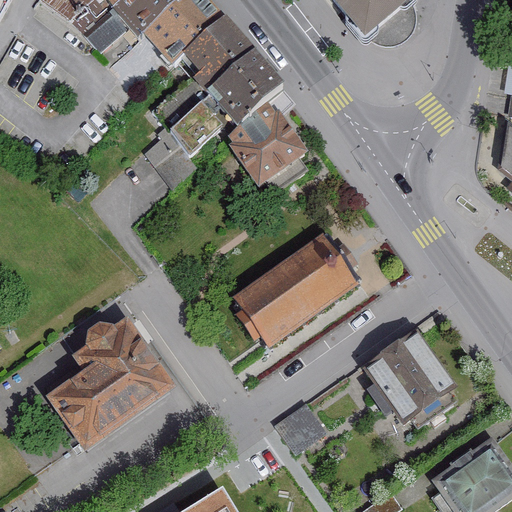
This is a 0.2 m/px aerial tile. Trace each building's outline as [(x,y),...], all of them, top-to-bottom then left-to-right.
[(0,0),(0,25),(13,0),(0,0)] [(52,0),(88,39),(114,17),(98,0),(52,0)] [(101,0),(114,14),(130,0),(101,0)] [(130,0),(114,14),(139,44),(144,41),(191,0),(130,0)] [(200,0),(191,0),(144,41),(173,74),(184,65),(225,28),(200,0)] [(323,0),(369,54),(423,9),(415,0),(323,0)] [(225,28),(184,65),(201,83),(194,89),(208,105),(258,64),(225,28)] [(258,64),(208,105),(169,136),(191,163),(230,131),(235,137),(288,100),(258,64)] [(288,100),(235,137),(225,145),(260,194),(308,161),(279,120),(295,110),(288,100)] [(511,136),(503,176),(511,183),(511,136)] [(323,245),(234,310),(241,320),(235,325),(255,352),(260,349),(268,359),(359,293),(349,280),(359,273),(344,252),(334,259),(323,245)] [(130,330),(116,340),(103,336),(90,344),(88,357),(72,368),(81,382),(47,405),(84,461),(176,400),(130,330)] [(459,400),(414,344),(369,380),(414,436),(459,400)] [(327,431),(311,404),(276,425),(292,452),(327,431)] [(506,511),(511,508),(511,477),(490,449),(431,493),(446,511),(506,511)] [(396,511),(402,507),(389,490),(360,511),(396,511)] [(235,511),(223,491),(187,511),(235,511)]
